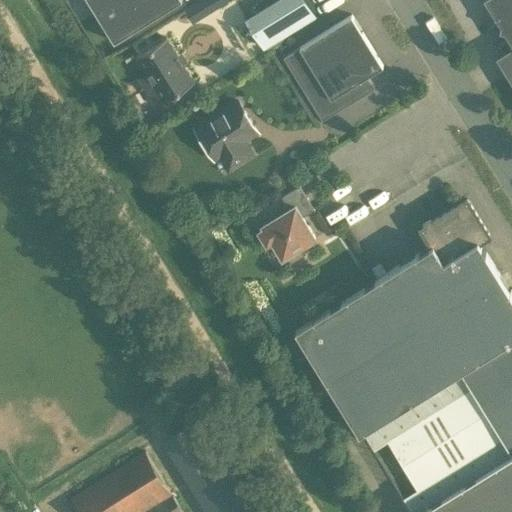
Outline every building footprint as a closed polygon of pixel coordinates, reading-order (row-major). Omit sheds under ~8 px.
[(88,0),(114,42),(181,0),(88,0)] [(192,23),(228,0),(196,0),(183,8),(192,23)] [(316,16),(305,0),(276,0),(245,19),(263,48),(316,16)] [(511,78),(511,0),(485,0),(500,24),(499,30),(504,31),(511,43),(511,44),(497,54),(511,78)] [(383,65),(351,14),(283,56),(322,119),(374,87),(367,75),(383,65)] [(166,37),(137,56),(164,100),(194,82),(166,37)] [(214,157),(220,154),(229,169),(253,154),(244,139),(257,131),(238,100),(195,127),(214,157)] [(267,243),(272,240),(282,257),(286,255),(290,262),(304,253),(300,246),(315,237),(295,204),(289,208),(281,196),(259,210),(266,222),(262,225),(264,227),(259,230),(267,243)] [(461,370),(511,451),(511,294),(479,241),(489,235),(467,199),(421,227),(432,244),(296,329),(360,432),(461,370)] [(168,437),(212,511),(233,511),(252,501),(202,417),(168,437)] [(184,511),(146,450),(71,497),(80,511),(184,511)] [(511,511),(511,452),(416,511),(511,511)]
